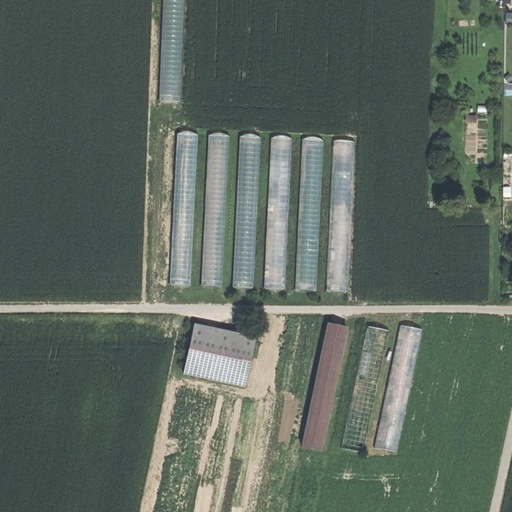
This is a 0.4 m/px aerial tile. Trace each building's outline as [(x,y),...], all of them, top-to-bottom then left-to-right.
[(186,0),(164,0),(160,103),(181,104),(186,0)] [(198,138),(177,136),(169,286),(190,288),(198,138)] [(208,138),(200,288),(222,289),(230,139),(208,138)] [(240,140),(232,290),(253,291),(261,141),(240,140)] [(271,142),(263,291),(285,293),(293,143),(271,142)] [(295,293),(316,294),(324,145),(303,143),(295,293)] [(326,295),(347,296),(355,147),(334,145),(326,295)] [(194,327),(183,376),(244,390),(255,341),(194,327)] [(300,450),(319,454),(346,332),(327,328),(300,450)] [(340,451),(361,456),(388,335),(366,330),(340,451)] [(373,452),(394,456),(421,334),(399,330),(373,452)]
